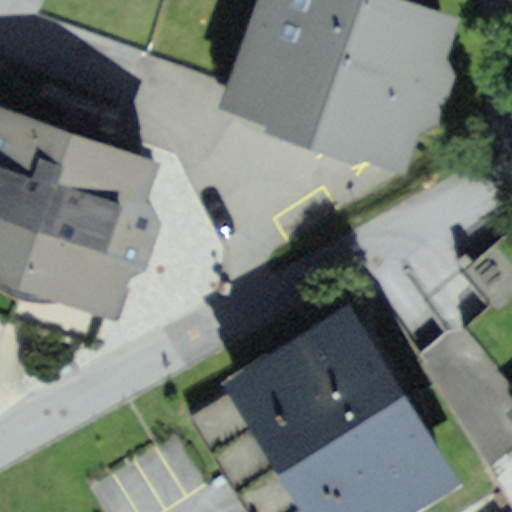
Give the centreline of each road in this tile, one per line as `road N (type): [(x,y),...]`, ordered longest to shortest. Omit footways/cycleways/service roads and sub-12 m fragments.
road 1 (residential): [(511,158),(0,444)]
road 2 (unknown): [(482,174),(508,54),(495,0)]
